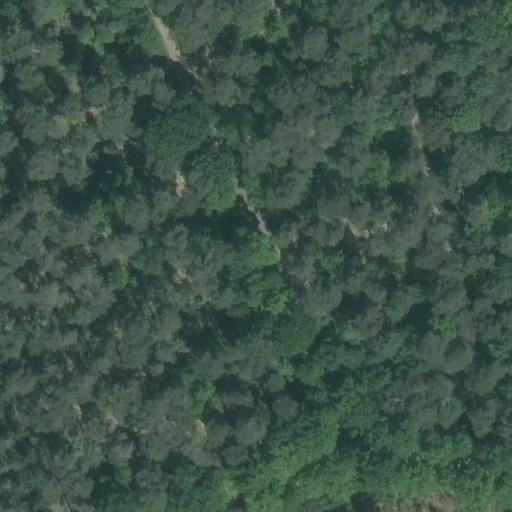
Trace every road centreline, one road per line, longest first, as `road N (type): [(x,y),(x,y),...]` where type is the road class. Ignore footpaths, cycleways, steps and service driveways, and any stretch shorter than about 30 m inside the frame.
road 1 (track): [(350,437),(239,145),(137,0)]
road 2 (unknown): [(511,413),(495,407),(436,184),(403,0)]
road 3 (track): [(350,437),(175,511)]
road 4 (track): [(511,478),(396,437),(350,437)]
